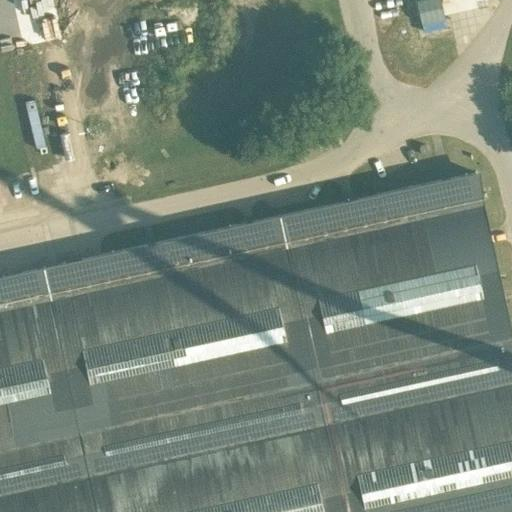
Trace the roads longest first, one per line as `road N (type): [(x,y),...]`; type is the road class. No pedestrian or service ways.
road 1 (unclassified): [(410,101),(383,135),(330,164),(255,190),(79,228)]
road 2 (unclassified): [(79,228),(32,0)]
road 3 (unclassified): [(410,101),(374,73),(350,0)]
road 4 (unclassified): [(511,193),(501,153),(443,97)]
